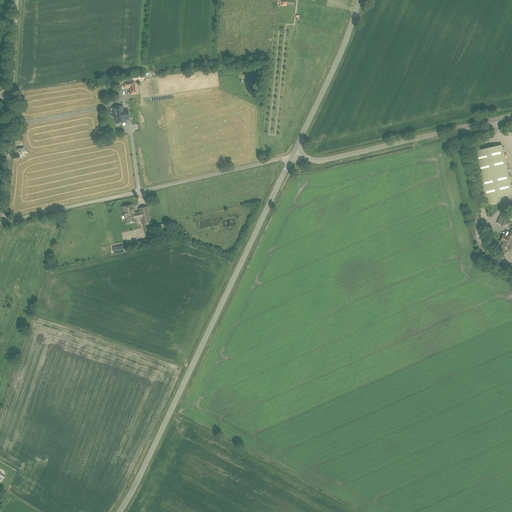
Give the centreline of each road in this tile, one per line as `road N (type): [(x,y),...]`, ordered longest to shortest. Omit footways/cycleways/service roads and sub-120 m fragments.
road 1 (unclassified): [(119,511),(293,153)]
road 2 (track): [(291,157),(0,221)]
road 3 (unclassified): [(293,153),(323,161),(511,117)]
road 4 (unclassified): [(293,153),(358,0)]
road 5 (track): [(2,221),(11,111),(4,95)]
